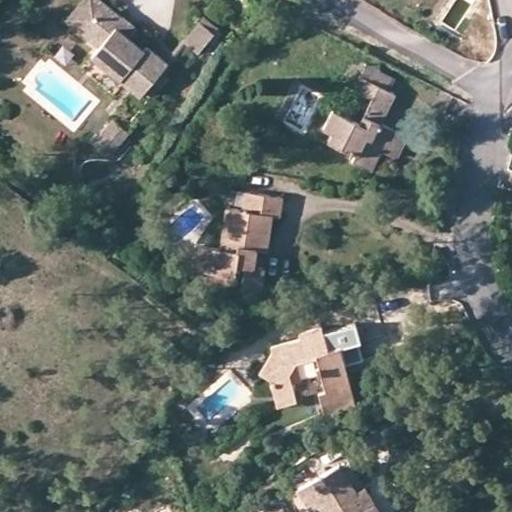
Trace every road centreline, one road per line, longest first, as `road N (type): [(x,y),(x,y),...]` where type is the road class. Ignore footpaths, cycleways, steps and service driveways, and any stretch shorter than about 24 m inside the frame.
road 1 (residential): [(499,92),(473,201),(473,248),(492,319),(511,349)]
road 2 (residential): [(499,92),(323,0)]
